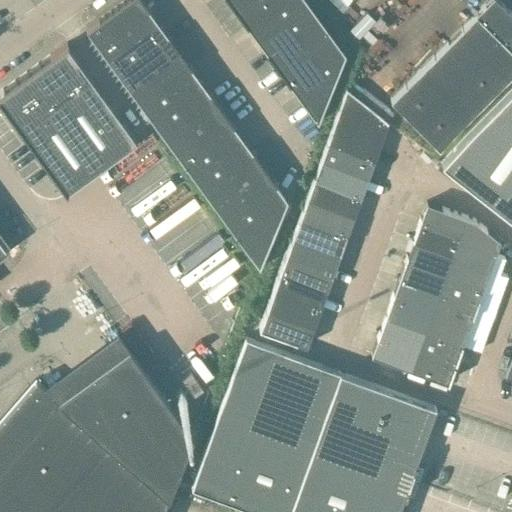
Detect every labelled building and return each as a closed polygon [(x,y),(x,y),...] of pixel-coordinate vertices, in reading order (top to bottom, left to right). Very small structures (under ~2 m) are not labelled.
[(251,150),(235,127),(232,124),(233,123),(209,91),(209,92),(190,66),(191,65),(167,33),(166,33),(147,7),(148,7),(143,0),(123,0),(85,29),(85,30),(86,29),(258,265),(285,197),(275,182),(275,181),(252,149),(251,150)] [(344,52),(306,0),(227,0),(245,25),(246,24),(253,34),(265,50),(264,51),(288,83),(289,83),(316,120),(344,52)] [(437,146),(511,70),(511,16),(509,13),(510,12),(498,0),(486,0),(389,98),(437,146)] [(135,138),(66,44),(67,43),(66,42),(2,89),(0,101),(0,102),(65,191),(66,191),(65,189),(135,138)] [(305,345),(352,213),(386,119),(345,87),(258,328),(305,345)] [(511,88),(440,161),(511,217),(511,88)] [(447,381),(488,267),(499,238),(473,218),(425,201),(370,353),(447,381)] [(0,511),(160,511),(191,434),(116,331),(115,331),(127,348),(58,398),(35,378),(0,417),(0,511)] [(260,511),(395,511),(434,405),(244,336),(190,486),(260,511)] [(202,388),(190,372),(181,379),(192,396),(202,388)]
